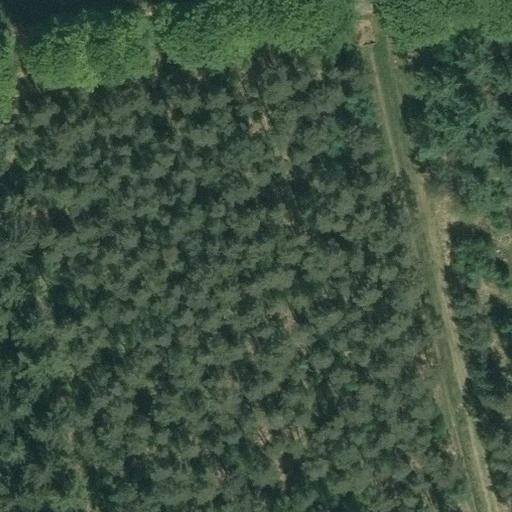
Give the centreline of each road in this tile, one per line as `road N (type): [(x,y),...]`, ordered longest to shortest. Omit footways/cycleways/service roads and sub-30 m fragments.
road 1 (track): [(0,75),(371,13),(511,4)]
road 2 (track): [(371,13),(499,511)]
